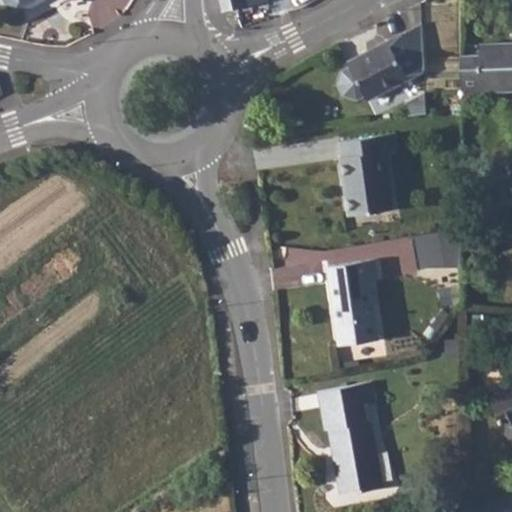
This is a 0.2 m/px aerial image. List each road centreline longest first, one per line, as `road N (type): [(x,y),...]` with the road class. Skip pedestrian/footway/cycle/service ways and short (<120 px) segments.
road 1 (residential): [(278,511),(261,390),(229,255),(183,163)]
road 2 (residential): [(221,71),(354,0)]
